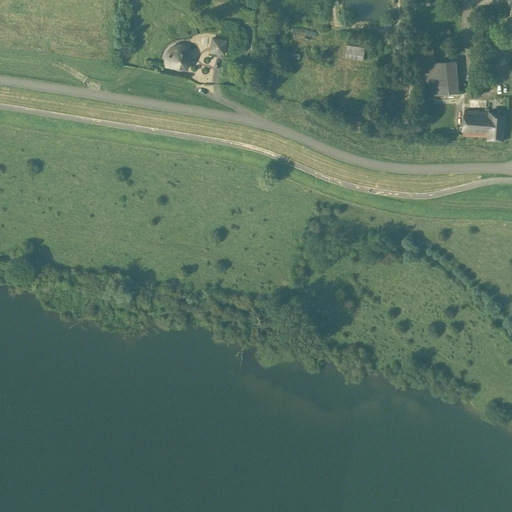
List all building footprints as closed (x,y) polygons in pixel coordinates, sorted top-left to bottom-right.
[(226,41),(212,38),(210,52),(223,55),(226,41)] [(366,44),(348,41),(345,58),(363,61),(366,44)] [(191,44),(190,44),(189,51),(187,49),(184,48),(180,47),(176,48),(173,50),(170,53),(168,56),(167,60),(168,64),(168,66),(161,64),(161,65),(186,69),(191,44)] [(435,63),(433,44),(418,45),(423,98),(444,96),(444,95),(460,93),(456,60),(435,63)] [(490,112),(465,110),(463,136),(488,138),(488,140),(504,141),(505,113),(490,112)]
